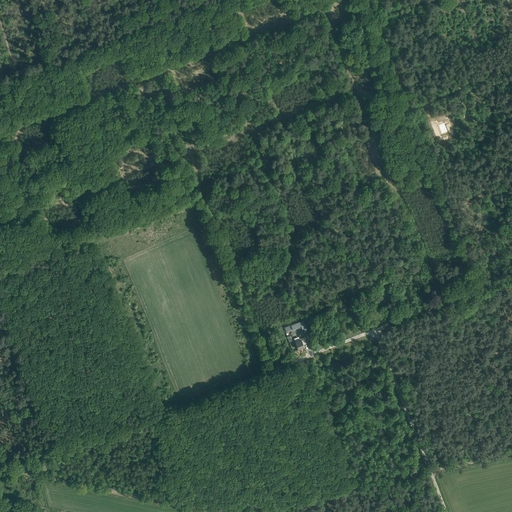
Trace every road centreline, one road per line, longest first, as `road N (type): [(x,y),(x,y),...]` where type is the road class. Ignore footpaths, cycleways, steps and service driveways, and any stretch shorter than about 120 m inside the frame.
road 1 (track): [(363,334),(22,471)]
road 2 (track): [(0,469),(211,511)]
road 3 (track): [(430,471),(375,330)]
